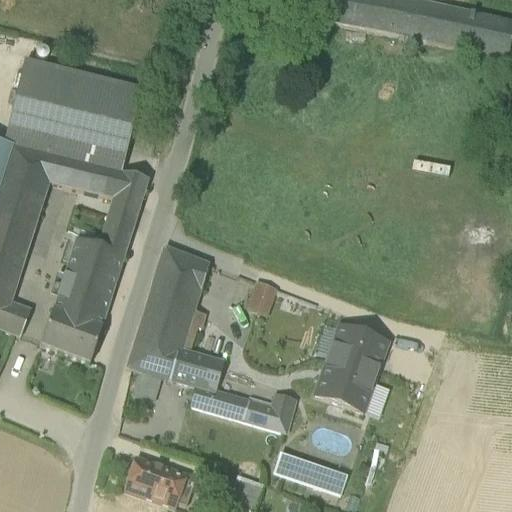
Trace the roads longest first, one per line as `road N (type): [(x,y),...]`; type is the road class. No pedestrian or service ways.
road 1 (unclassified): [(214,0),(79,511)]
road 2 (track): [(152,244),(413,345),(511,356)]
